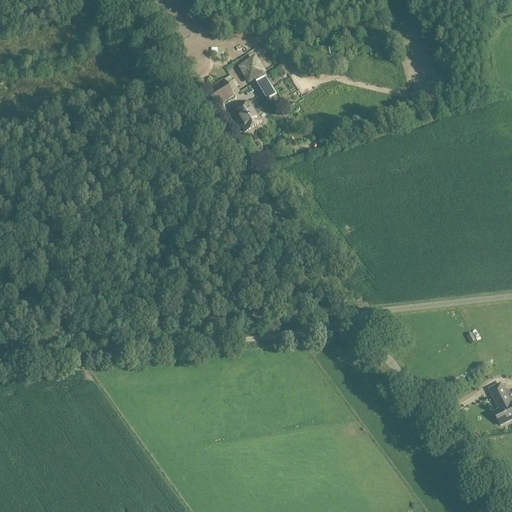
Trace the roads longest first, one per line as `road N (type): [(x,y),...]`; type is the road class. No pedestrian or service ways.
road 1 (unclassified): [(358,321),(111,0)]
road 2 (track): [(0,365),(358,321)]
road 3 (unclassified): [(505,511),(358,321)]
road 4 (unclassified): [(358,321),(373,311),(511,296)]
